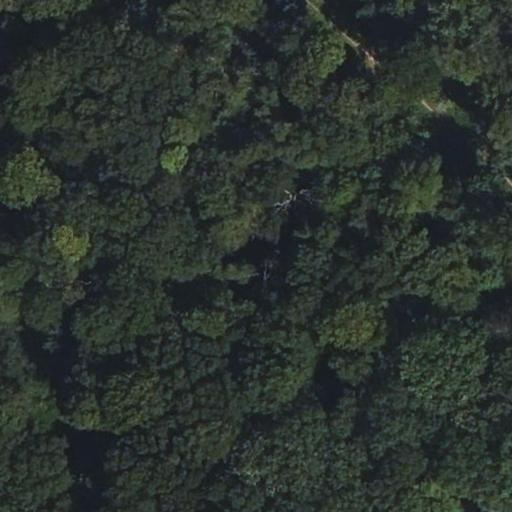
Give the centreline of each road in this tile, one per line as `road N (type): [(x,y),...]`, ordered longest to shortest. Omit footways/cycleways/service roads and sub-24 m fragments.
road 1 (track): [(458,511),(511,149)]
road 2 (track): [(307,0),(511,186)]
